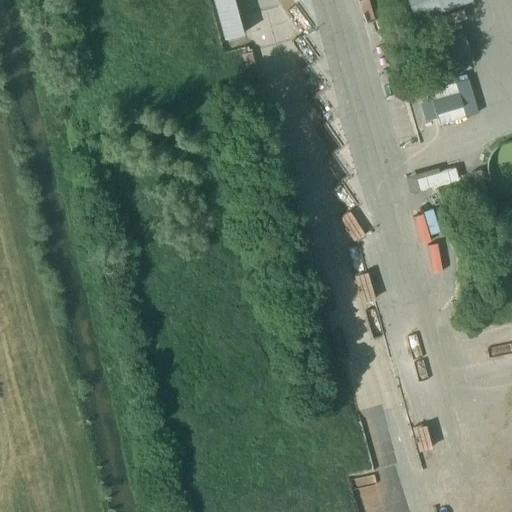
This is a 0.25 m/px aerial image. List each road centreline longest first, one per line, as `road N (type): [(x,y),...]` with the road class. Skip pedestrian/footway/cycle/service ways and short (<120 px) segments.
road 1 (unknown): [(405,432),(339,266),(263,0)]
road 2 (unknown): [(376,168),(417,152),(511,92)]
